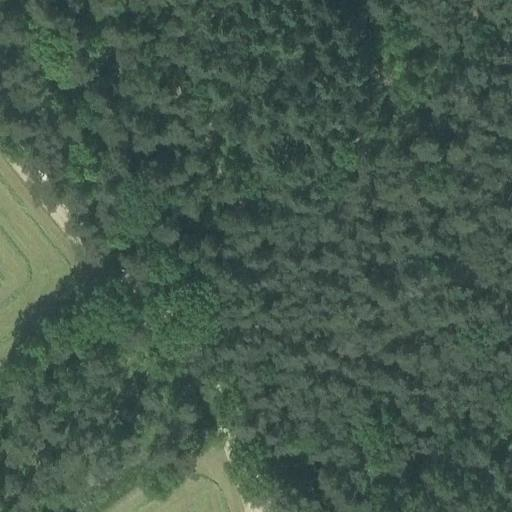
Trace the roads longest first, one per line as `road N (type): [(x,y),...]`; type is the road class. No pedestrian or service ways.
road 1 (track): [(170,282),(253,183),(423,39),(499,0)]
road 2 (track): [(177,346),(170,282),(153,243),(25,0)]
road 3 (track): [(177,346),(0,138)]
road 4 (track): [(0,457),(169,327)]
road 5 (track): [(255,511),(215,406),(177,346)]
